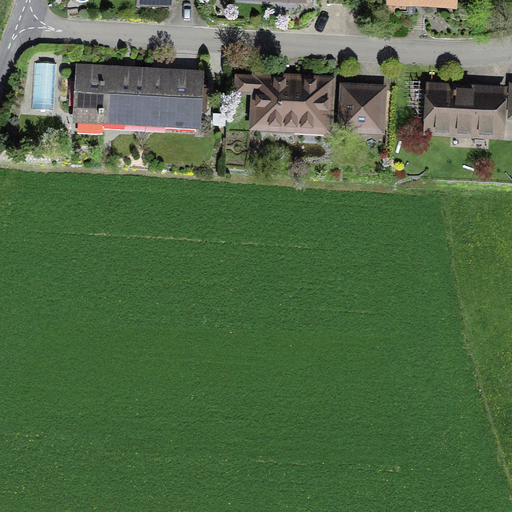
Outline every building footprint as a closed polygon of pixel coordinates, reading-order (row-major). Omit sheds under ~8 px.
[(451,0),(386,0),(386,11),(407,12),(408,0),(426,0),(451,1),(451,0)] [(169,75),(80,70),(78,111),(99,112),(99,120),(166,123),(167,111),(197,113),(199,80),(169,78),(169,75)] [(326,121),(328,84),(305,83),(305,84),(281,82),(281,81),(259,80),(256,125),(300,128),(304,128),(305,120),(326,121)] [(382,125),(384,90),(343,87),(342,123),(382,125)] [(428,130),(500,134),(502,94),(430,90),(428,130)]
